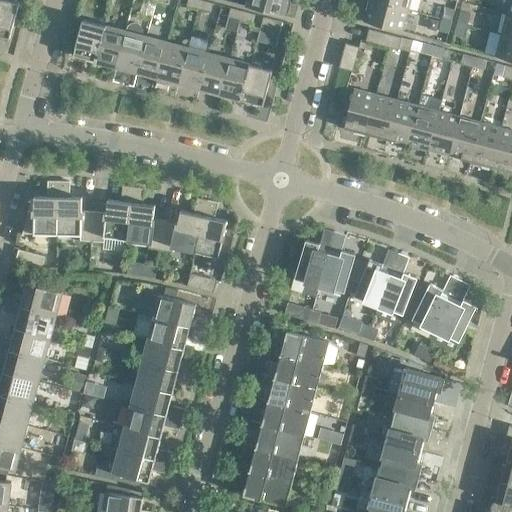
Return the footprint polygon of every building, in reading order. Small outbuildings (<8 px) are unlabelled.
[(19,3),(8,0),(0,0),(0,35),(10,38),(19,3)] [(200,0),(187,0),(186,5),(198,8),(200,0)] [(213,3),(202,0),(200,0),(198,8),(210,11),(213,3)] [(286,0),(247,0),(247,6),(282,15),(286,0)] [(408,9),(372,0),(369,0),(364,21),(402,31),(408,9)] [(410,0),(372,0),(408,9),(410,0)] [(242,11),(230,7),(228,16),(240,19),(242,11)] [(446,7),(442,19),(452,21),(455,9),(446,7)] [(255,14),(242,11),(240,19),(252,22),(255,14)] [(469,13),(460,11),(457,23),(466,25),(469,13)] [(511,15),(507,14),(501,34),(511,37),(511,15)] [(275,19),(263,16),(261,25),(273,28),(275,19)] [(104,25),(83,19),(73,55),(95,61),(104,25)] [(452,21),(442,19),(439,30),(448,33),(452,21)] [(466,25),(457,23),(454,34),(463,37),(466,25)] [(125,31),(104,25),(95,61),(116,66),(125,31)] [(137,72),(146,36),(146,35),(146,33),(145,32),(144,31),(143,29),(142,28),(141,27),(140,26),(138,26),(137,26),(136,25),(134,25),(133,26),(131,26),(130,27),(128,27),(127,28),(126,30),(125,31),(116,66),(137,72)] [(393,35),(368,28),(365,41),(389,47),(393,35)] [(511,37),(501,34),(495,56),(511,60),(511,37)] [(401,37),(393,35),(389,47),(397,49),(401,37)] [(167,42),(146,36),(137,72),(158,77),(167,42)] [(188,47),(167,42),(158,77),(178,83),(188,47)] [(433,46),(422,42),(419,51),(431,55),(433,46)] [(359,47),(345,43),(339,67),(353,71),(359,47)] [(445,49),(433,46),(431,55),(443,58),(445,49)] [(209,53),(188,47),(178,83),(199,88),(209,53)] [(230,58),(209,53),(199,88),(220,94),(230,58)] [(475,57),(463,53),(461,62),(473,66),(475,57)] [(487,60),(475,57),(473,66),(484,69),(487,60)] [(250,64),(230,58),(220,94),(241,99),(250,64)] [(272,70),(250,64),(241,99),(263,105),(272,70)] [(503,77),(511,79),(511,75),(511,66),(506,65),(503,77)] [(376,94),(354,89),(347,116),(346,116),(344,122),(345,123),(344,127),(365,133),(376,94)] [(397,100),(376,94),(365,133),(386,138),(397,100)] [(418,106),(397,100),(386,138),(408,144),(418,106)] [(438,111),(418,106),(408,144),(428,149),(438,111)] [(460,117),(438,111),(428,149),(449,155),(460,117)] [(480,122),(460,117),(449,155),(470,160),(480,122)] [(501,128),(480,122),(470,160),(491,166),(501,128)] [(511,130),(501,128),(491,166),(511,171),(511,130)] [(59,181),(48,180),(48,182),(51,182),(51,185),(48,185),(47,192),(51,192),(51,197),(36,196),(36,195),(35,195),(34,213),(29,213),(29,212),(28,212),(22,234),(23,234),(24,233),(57,234),(59,181)] [(70,181),(59,181),(57,234),(80,235),(80,240),(92,241),(94,211),(82,210),(82,196),(81,196),(81,197),(66,197),(66,193),(69,193),(70,185),(66,185),(66,182),(70,182),(70,181)] [(133,186),(123,185),(122,186),(126,186),(126,189),(122,189),(121,197),(125,197),(124,201),(109,199),(109,198),(108,198),(106,212),(94,211),(92,241),(104,241),(104,236),(127,239),(133,186)] [(144,188),(133,186),(127,239),(149,242),(148,247),(160,250),(166,220),(153,218),(155,204),(154,204),(154,205),(139,203),(139,199),(143,199),(144,192),(140,191),(141,188),(144,189),(144,188)] [(207,199),(197,197),(196,198),(200,199),(199,202),(196,201),(194,209),(197,209),(196,213),(182,210),(182,209),(181,209),(178,222),(166,220),(160,250),(172,252),(173,246),(195,252),(207,199)] [(218,202),(207,199),(195,252),(218,257),(227,220),(226,219),(226,220),(211,217),(212,213),(215,214),(217,206),(214,205),(214,202),(218,203),(218,202)] [(320,244),(305,240),(295,278),(306,281),(303,293),(316,296),(319,285),(328,254),(318,251),(320,244)] [(45,256),(18,249),(15,261),(41,268),(45,256)] [(355,254),(341,250),(339,257),(328,254),(319,285),(344,292),(355,254)] [(369,259),(354,295),(379,305),(390,275),(380,271),(382,264),(369,259)] [(417,277),(403,272),(401,279),(390,275),(379,305),(376,312),(379,316),(383,319),(390,322),(395,322),(400,321),(409,298),(414,301),(421,285),(415,282),(417,277)] [(190,273),(187,285),(213,292),(217,280),(190,273)] [(62,292),(26,282),(22,296),(18,295),(19,293),(7,290),(4,301),(56,315),(62,292)] [(443,289),(430,283),(427,288),(421,285),(414,301),(420,303),(412,318),(436,330),(450,301),(440,296),(443,289)] [(196,304),(160,294),(154,317),(205,331),(208,320),(197,317),(196,319),(192,318),(196,304)] [(476,306),(463,299),(460,306),(450,301),(436,330),(459,341),(476,306)] [(56,315),(4,301),(2,311),(13,315),(14,313),(18,314),(14,327),(50,337),(56,315)] [(288,303),(285,315),(309,321),(312,310),(288,303)] [(109,305),(103,327),(114,330),(120,308),(109,305)] [(320,312),(312,310),(309,321),(317,323),(320,312)] [(362,323),(363,321),(343,314),(338,327),(358,334),(362,323)] [(205,331),(154,317),(148,339),(184,349),(188,335),(192,336),(191,338),(203,341),(205,331)] [(362,323),(358,334),(366,337),(370,326),(362,323)] [(378,329),(370,326),(366,337),(374,340),(378,329)] [(50,337),(14,327),(10,340),(6,339),(7,337),(0,335),(0,346),(45,359),(50,337)] [(329,341),(287,330),(283,346),(271,343),(269,351),(323,365),(323,364),(333,364),(338,349),(328,344),(329,341)] [(100,339),(98,348),(107,351),(109,341),(100,339)] [(184,349),(148,339),(142,361),(194,375),(196,364),(185,361),(185,363),(181,362),(184,349)] [(359,342),(356,354),(364,357),(368,345),(359,342)] [(78,344),(75,358),(88,361),(91,348),(78,344)] [(420,344),(414,354),(422,358),(427,347),(420,344)] [(45,359),(0,346),(0,358),(1,359),(2,357),(6,358),(2,371),(39,381),(45,359)] [(435,351),(427,347),(422,358),(430,362),(435,351)] [(97,349),(94,360),(103,362),(106,351),(97,349)] [(323,365),(269,351),(267,359),(279,362),(275,377),(317,388),(323,365)] [(194,375),(142,361),(136,383),(172,393),(176,379),(180,380),(179,382),(191,385),(194,375)] [(445,378),(406,368),(400,393),(431,401),(434,391),(441,392),(445,378)] [(39,381),(2,371),(0,379),(0,393),(33,403),(39,381)] [(74,372),(70,387),(82,390),(86,375),(74,372)] [(317,388),(275,377),(263,374),(261,382),(273,385),(268,400),(311,412),(317,388)] [(377,379),(366,375),(364,384),(375,387),(377,379)] [(87,378),(84,392),(93,394),(97,380),(87,378)] [(172,393),(136,383),(130,405),(182,419),(185,408),(173,405),(173,407),(169,406),(172,393)] [(375,387),(364,384),(361,392),(373,395),(375,387)] [(33,403),(0,393),(0,417),(27,425),(33,403)] [(83,393),(80,406),(89,408),(94,405),(96,396),(83,393)] [(431,401),(400,393),(393,418),(431,428),(435,414),(428,412),(431,401)] [(311,412),(268,400),(257,397),(254,405),(266,408),(262,424),(304,435),(311,412)] [(182,419),(130,405),(124,427),(161,437),(164,423),(168,424),(168,426),(179,429),(182,419)] [(27,425),(0,417),(0,441),(21,447),(27,425)] [(431,428),(393,418),(387,442),(418,450),(421,439),(428,441),(431,428)] [(79,420),(75,436),(86,439),(90,423),(79,420)] [(304,435),(262,424),(250,420),(248,428),(260,431),(256,447),(298,458),(304,435)] [(364,427),(353,424),(351,432),(362,435),(364,427)] [(161,437),(124,427),(118,449),(170,463),(173,452),(162,449),(161,451),(157,450),(161,437)] [(332,432),(329,441),(341,444),(343,435),(332,432)] [(362,435),(351,432),(348,440),(360,443),(362,435)] [(74,438),(71,450),(83,454),(87,441),(74,438)] [(21,447),(0,441),(0,465),(15,470),(21,447)] [(418,450),(387,442),(380,466),(418,476),(422,463),(415,461),(418,450)] [(298,458),(256,447),(244,444),(242,452),(254,455),(250,470),(292,481),(298,458)] [(109,459),(115,461),(112,472),(149,482),(152,467),(157,468),(156,470),(167,473),(170,463),(118,449),(106,446),(104,452),(109,459)] [(51,455),(50,460),(54,466),(59,467),(62,458),(51,455)] [(511,460),(506,459),(501,480),(511,482),(511,460)] [(418,476),(380,466),(374,491),(405,499),(408,488),(415,490),(418,476)] [(292,481),(250,470),(238,467),(236,475),(248,478),(243,494),(286,505),(292,481)] [(351,476),(340,472),(338,481),(349,484),(351,476)] [(11,481),(0,479),(0,503),(8,505),(11,481)] [(511,511),(511,482),(501,480),(495,501),(511,505),(510,511),(511,511)] [(349,484),(338,481),(336,489),(347,492),(349,484)] [(143,497),(106,491),(102,511),(156,511),(157,511),(145,510),(144,511),(143,511),(141,511),(143,497)] [(405,499),(374,491),(368,511),(409,511),(402,510),(405,499)] [(61,492),(58,508),(69,510),(71,494),(61,492)] [(39,496),(38,508),(51,510),(53,498),(39,496)] [(510,511),(511,505),(495,501),(493,502),(491,506),(491,510),(491,511),(510,511)] [(7,511),(8,505),(0,503),(0,511),(7,511)]
